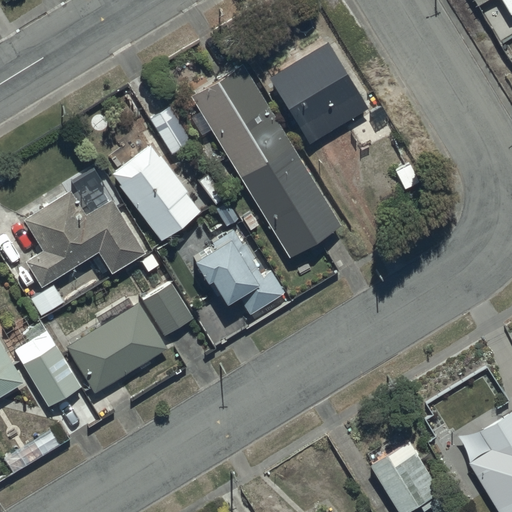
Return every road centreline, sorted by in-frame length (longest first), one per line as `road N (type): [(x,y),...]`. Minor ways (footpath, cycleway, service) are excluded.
road 1 (residential): [(70,511),(440,285),(482,247),(496,219),(497,187),(398,0)]
road 2 (residential): [(0,83),(135,0)]
